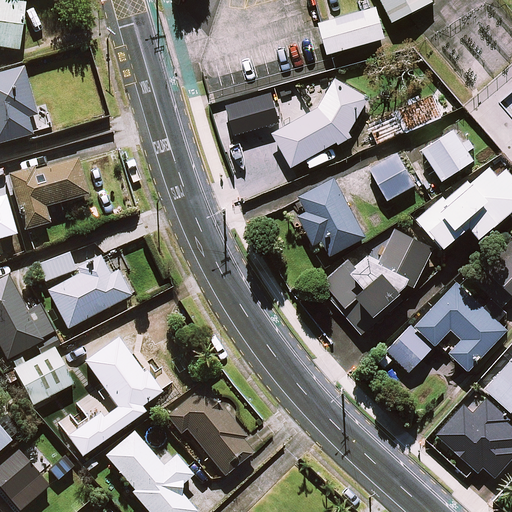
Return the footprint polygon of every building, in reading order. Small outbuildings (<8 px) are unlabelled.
[(426,0),(378,0),(388,20),(408,10),(426,0)] [(23,5),(0,1),(0,49),(17,52),(23,5)] [(388,41),(377,5),(323,21),(316,23),(327,59),(334,57),(388,41)] [(35,116),(22,70),(0,75),(0,145),(31,137),(26,118),(35,116)] [(370,99),(334,78),(317,108),(272,133),(290,168),(336,143),(337,146),(352,138),(349,132),(370,99)] [(271,93),(226,106),(234,136),(279,123),(271,93)] [(441,116),(431,95),(368,124),(378,145),(441,116)] [(473,161),(453,131),(422,151),(441,181),(473,161)] [(414,185),(398,155),(370,170),(387,201),(414,185)] [(511,177),(497,158),(418,219),(441,249),(469,227),(477,239),(511,211),(511,177)] [(87,197),(76,161),(8,180),(23,232),(48,225),(43,209),(87,197)] [(364,237),(333,180),(299,199),(306,212),(298,217),(321,260),(364,237)] [(0,236),(12,233),(1,195),(0,194),(0,236)] [(394,230),(378,264),(364,247),(317,286),(360,338),(407,299),(402,292),(406,281),(415,286),(433,249),(394,230)] [(483,309),(494,320),(504,310),(501,308),(511,296),(511,242),(475,284),(492,299),(483,309)] [(74,271),(67,255),(38,267),(44,283),(74,271)] [(106,274),(101,265),(46,293),(66,330),(129,298),(115,270),(106,274)] [(26,314),(7,278),(0,281),(0,351),(5,362),(54,336),(39,307),(26,314)] [(494,320),(483,309),(456,283),(430,310),(461,340),(448,353),(467,371),(505,330),(494,320)] [(433,347),(411,325),(386,350),(408,372),(433,347)] [(156,397),(117,341),(84,364),(112,405),(92,418),(96,424),(81,435),(92,452),(144,416),(138,409),(156,397)] [(71,386),(54,350),(13,370),(31,406),(71,386)] [(511,359),(485,389),(510,412),(511,409),(511,359)] [(242,443),(246,440),(203,387),(165,419),(178,435),(185,430),(223,477),(251,454),(242,443)] [(507,418),(485,399),(472,413),(463,405),(436,435),(477,472),(482,466),(493,477),(511,456),(511,427),(504,421),(507,418)] [(0,450),(10,441),(0,430),(0,450)] [(161,469),(132,435),(104,458),(132,492),(130,493),(145,511),(191,511),(174,491),(191,478),(175,458),(161,469)] [(18,511),(47,487),(17,452),(0,466),(0,491),(17,511),(18,511)] [(57,484),(69,472),(58,461),(46,473),(57,484)]
